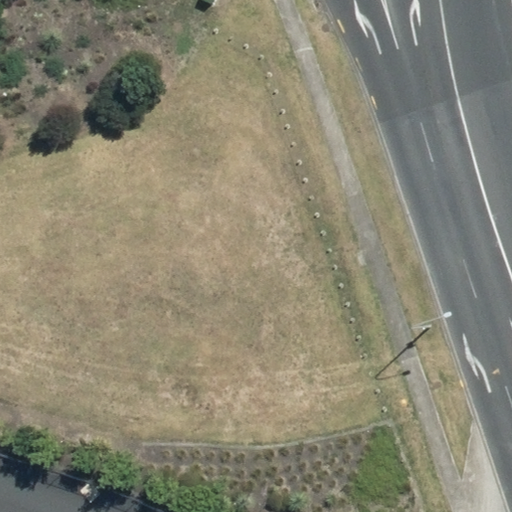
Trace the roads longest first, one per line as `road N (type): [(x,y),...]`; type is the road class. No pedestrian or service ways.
road 1 (secondary): [(477,176),(376,0)]
road 2 (secondary): [(477,176),(439,0)]
